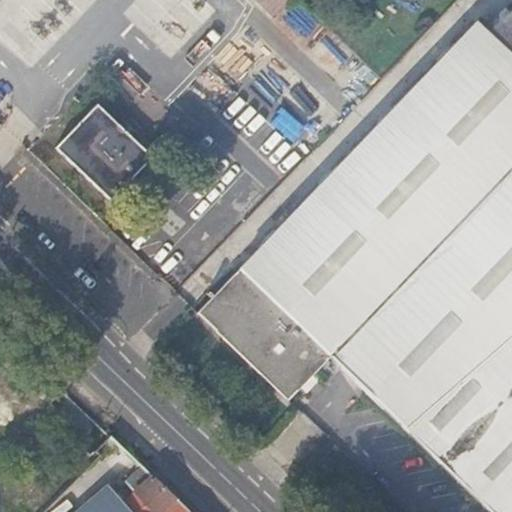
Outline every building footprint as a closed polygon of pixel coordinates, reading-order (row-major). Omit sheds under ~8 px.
[(254,0),(275,20),(295,0),(254,0)] [(294,9),(283,26),(303,39),(314,23),(294,9)] [(511,11),(489,35),(511,56),(511,11)] [(511,511),(511,56),(489,35),(476,24),(198,312),(289,400),(332,355),(496,511),(511,511)] [(99,104),(57,146),(113,200),(154,156),(99,104)] [(185,112),(166,131),(182,145),(200,126),(185,112)] [(117,489),(92,511),(188,511),(141,466),(124,482),(137,494),(129,502),(117,489)] [(137,494),(124,482),(117,489),(129,502),(137,494)]
